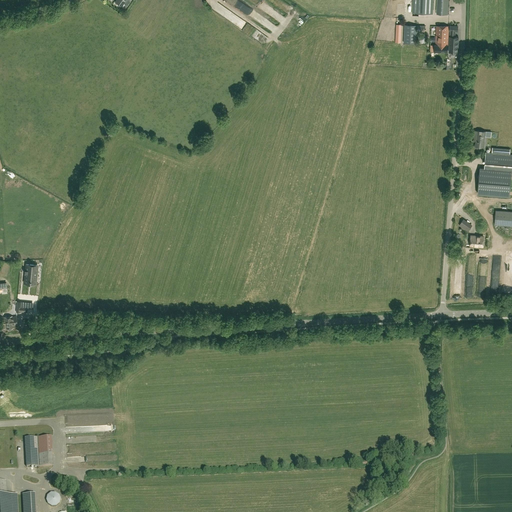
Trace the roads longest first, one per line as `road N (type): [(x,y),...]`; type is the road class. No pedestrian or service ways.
road 1 (tertiary): [(441,315),(0,343)]
road 2 (unclassified): [(441,315),(463,0)]
